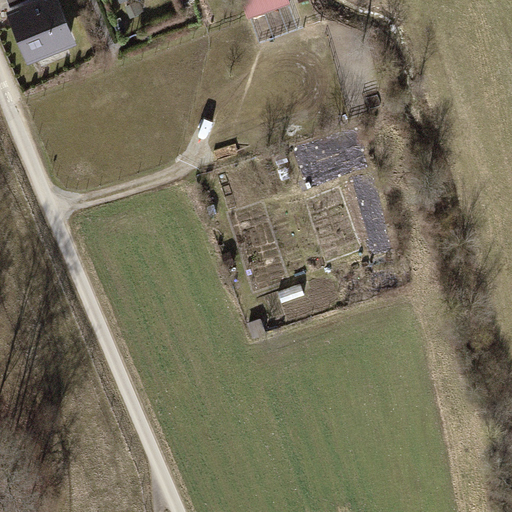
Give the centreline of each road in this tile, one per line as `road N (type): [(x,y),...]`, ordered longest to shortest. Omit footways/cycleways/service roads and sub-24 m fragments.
road 1 (residential): [(0,76),(123,375)]
road 2 (track): [(51,204),(171,175),(191,160)]
road 3 (track): [(123,375),(180,511)]
